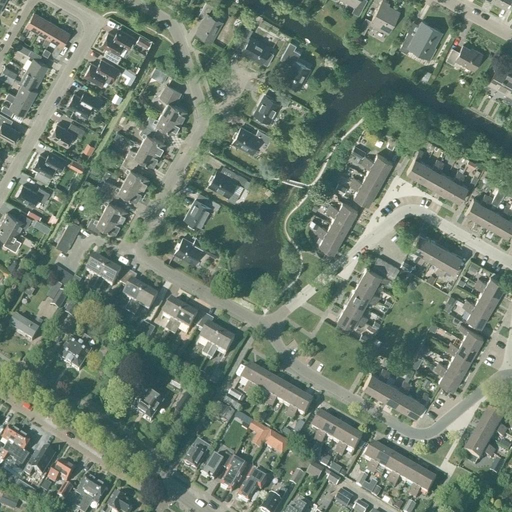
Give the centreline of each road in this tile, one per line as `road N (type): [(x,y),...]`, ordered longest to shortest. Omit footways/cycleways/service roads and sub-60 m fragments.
road 1 (residential): [(506,372),(421,438),(304,375),(258,324)]
road 2 (residential): [(511,266),(408,207),(258,324)]
road 3 (residential): [(0,191),(89,32),(88,22),(50,0)]
road 4 (residential): [(258,324),(128,247)]
road 5 (residential): [(128,247),(202,117)]
road 6 (residential): [(202,117),(174,32),(126,0)]
road 7 (residential): [(113,445),(103,458),(88,454),(0,396)]
road 8 (tertiary): [(113,445),(0,373)]
